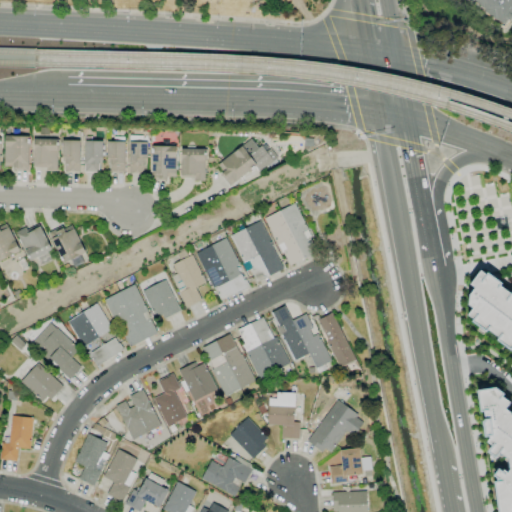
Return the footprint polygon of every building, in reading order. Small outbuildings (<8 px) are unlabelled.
[(511,13),(511,0),(465,0),(504,26),(511,13)] [(28,136),(4,135),(3,168),(27,168),(28,136)] [(56,169),(57,139),(32,138),(31,169),(56,169)] [(79,171),(79,140),(62,140),(62,171),(79,171)] [(100,172),(101,141),(83,141),(82,172),(100,172)] [(123,172),(124,141),(107,141),(106,172),(123,172)] [(144,173),(145,142),(128,141),(127,173),(144,173)] [(241,146),(214,165),(229,185),(254,167),(258,173),(275,161),(263,143),(247,155),(241,146)] [(175,146),(150,146),(149,177),(174,178),(175,146)] [(179,178),(203,179),(204,149),(180,148),(179,178)] [(265,215),(284,266),(315,254),(296,203),(265,215)] [(229,235),(245,271),(249,269),(255,282),(282,269),(260,221),(229,235)] [(0,223),(0,260),(19,251),(5,222),(0,223)] [(15,233),(28,260),(50,250),(38,223),(15,233)] [(84,253),(70,223),(48,233),(62,263),(84,253)] [(195,252),(217,300),(247,287),(225,238),(195,252)] [(142,289),(154,320),(178,311),(166,280),(142,289)] [(156,333),(134,285),(104,298),(127,347),(156,333)] [(122,350),(114,337),(101,344),(97,337),(111,329),(96,303),(66,320),(93,367),(122,350)] [(291,361),(308,354),(314,368),(329,361),(316,330),(313,332),(305,314),(290,320),(284,306),(271,311),(277,326),(291,361)] [(354,360),(331,312),(316,320),(338,367),(354,360)] [(235,329),(256,378),(286,366),(265,316),(235,329)] [(70,358),(78,349),(49,322),(29,344),(68,379),(80,367),(70,358)] [(223,396),(252,382),(230,333),(200,347),(223,396)] [(178,371),(192,401),(215,390),(201,360),(178,371)] [(43,404),(61,386),(36,363),(19,381),(43,404)] [(156,381),(162,393),(152,398),(165,426),(185,417),(173,391),(179,388),(172,373),(156,381)] [(131,440),(160,426),(142,389),(126,397),(127,399),(114,406),(131,440)] [(280,438),(298,438),(298,422),(293,421),(293,394),(267,393),(267,425),(281,425),(280,438)] [(364,420),(335,400),(307,440),(327,455),(345,430),(353,436),(364,420)] [(32,418),(9,415),(3,460),(15,461),(17,447),(28,449),(32,418)] [(269,440),(246,417),(228,433),(251,458),(269,440)] [(106,442),(86,433),(73,462),(83,466),(77,479),(93,486),(107,454),(102,452),(106,442)] [(327,467),(329,484),(346,482),(346,476),(362,474),(361,470),(370,469),(369,457),(359,458),(358,448),(338,450),(339,465),(327,467)] [(136,459),(116,449),(102,477),(111,482),(105,494),(120,502),(135,473),(130,471),(136,459)] [(200,479),(235,497),(249,468),(226,457),(222,467),(209,460),(200,479)] [(166,489),(160,487),(163,479),(146,473),(139,492),(130,489),(124,505),(139,511),(143,501),(159,507),(166,489)] [(194,491),(175,482),(161,509),(167,511),(190,511),(193,508),(187,505),(194,491)] [(332,492),(333,511),(366,511),(365,491),(332,492)] [(208,511),(199,507),(196,511),(224,511),(226,509),(211,503),(208,511)]
